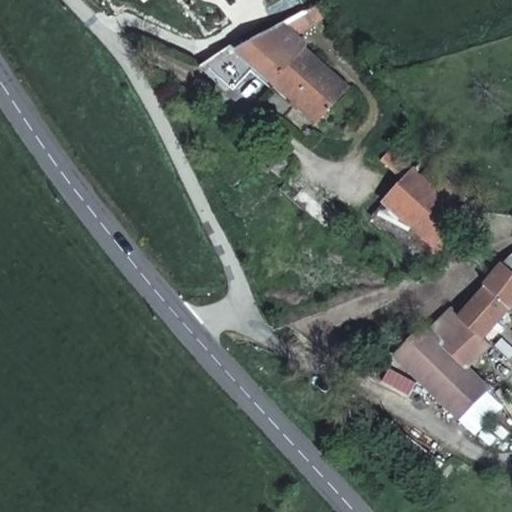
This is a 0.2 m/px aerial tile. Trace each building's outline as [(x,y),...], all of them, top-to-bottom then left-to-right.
[(300,28),(330,6),(325,0),(318,0),(248,38),(245,36),(204,58),(213,64),(221,70),(237,63),(245,72),(264,58),(279,72),(311,43),(300,28)] [(301,92),(324,115),(355,89),(332,62),(330,63),(311,43),(279,72),(301,92)] [(394,153),(415,176),(427,165),(406,143),(394,153)] [(422,251),(443,233),(458,219),(472,232),(493,212),(438,156),(427,165),(415,176),(372,213),(415,258),(422,251)] [(430,259),(450,241),(443,233),(422,251),(430,259)] [(511,257),(467,304),(463,299),(436,324),(431,319),(415,334),(399,349),(475,420),(502,390),(468,356),(511,309),(511,257)]
